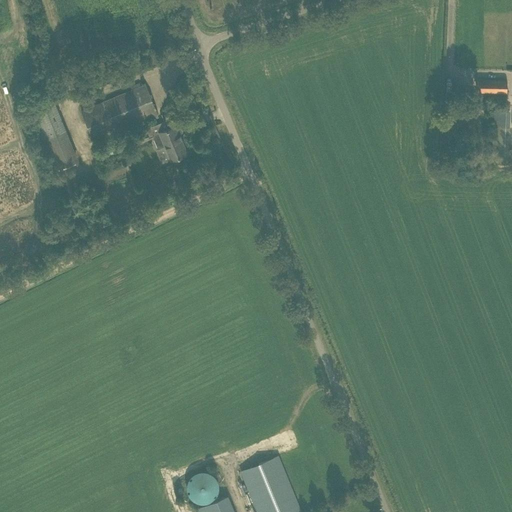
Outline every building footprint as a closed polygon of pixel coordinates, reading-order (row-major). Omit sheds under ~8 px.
[(477,91),(507,92),(507,80),(477,79),(477,91)] [(81,110),(93,141),(158,114),(145,84),(81,110)] [(75,158),(56,100),(35,107),(55,165),(75,158)] [(466,102),(466,113),(484,113),(484,102),(466,102)] [(507,152),(509,109),(495,108),(493,152),(507,152)] [(187,153),(178,133),(180,132),(177,124),(152,134),(157,148),(165,145),(171,159),(187,153)] [(135,136),(138,143),(149,139),(146,131),(135,136)] [(301,511),(278,455),(239,471),(256,511),(301,511)] [(200,503),(201,503),(203,503),(204,502),(205,502),(207,502),(208,501),(209,500),(211,500),(212,499),(213,498),(214,497),(215,496),(215,495),(216,493),(216,492),(217,491),(217,489),(217,488),(217,486),(217,485),(217,484),(217,482),(216,481),(216,480),(215,478),(215,477),(214,476),(213,475),(212,474),(211,473),(209,473),(208,472),(207,471),(205,471),(204,471),(203,470),(201,470),(200,470),(198,471),(197,471),(196,471),(194,472),(193,473),(192,473),(191,474),(190,475),(189,476),(188,477),(187,478),(187,480),(186,481),(186,482),(185,484),(185,485),(185,487),(185,488),(185,489),(186,491),(186,492),(187,493),(187,495),(188,496),(189,497),(190,498),(191,499),(192,500),(193,500),(194,501),(196,502),(197,502),(198,502),(200,503)] [(195,507),(196,511),(233,511),(226,495),(195,507)]
